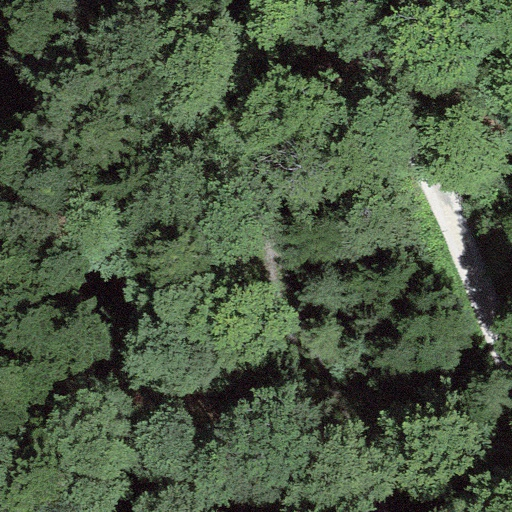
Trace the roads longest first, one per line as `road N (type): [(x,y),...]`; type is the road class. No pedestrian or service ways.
road 1 (track): [(273,0),(270,156),(297,337),(371,511)]
road 2 (track): [(347,0),(511,397)]
